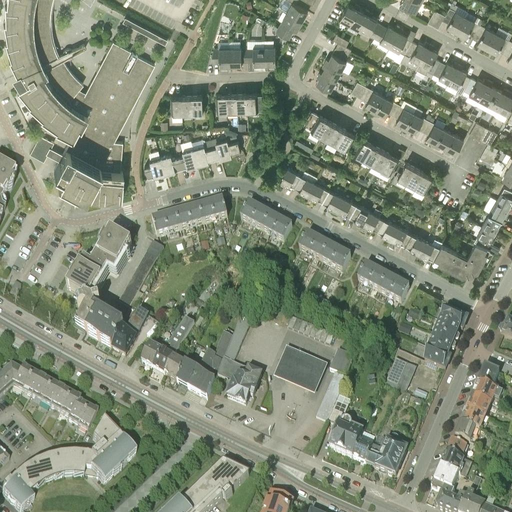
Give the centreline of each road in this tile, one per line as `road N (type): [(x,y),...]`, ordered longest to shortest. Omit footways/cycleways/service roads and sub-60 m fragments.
road 1 (residential): [(490,313),(245,188),(62,220),(45,205),(0,112)]
road 2 (primary): [(0,316),(202,427)]
road 3 (residential): [(461,178),(289,77)]
road 4 (residential): [(402,511),(470,351)]
road 5 (residential): [(511,76),(376,0)]
road 6 (primary): [(400,511),(276,463)]
